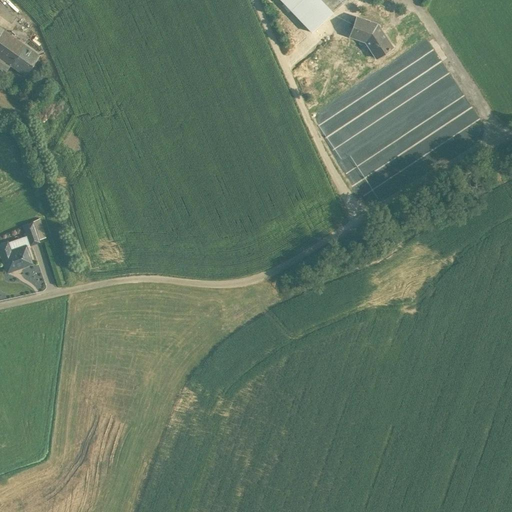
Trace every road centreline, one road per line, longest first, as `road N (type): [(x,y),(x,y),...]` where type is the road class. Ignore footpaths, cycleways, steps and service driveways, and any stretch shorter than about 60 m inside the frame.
road 1 (unclassified): [(0,306),(119,281),(253,280),(480,145),(511,136)]
road 2 (track): [(354,225),(255,0)]
road 3 (track): [(26,120),(77,289)]
